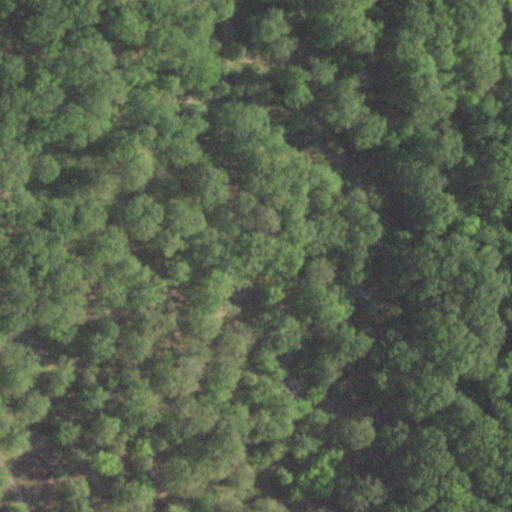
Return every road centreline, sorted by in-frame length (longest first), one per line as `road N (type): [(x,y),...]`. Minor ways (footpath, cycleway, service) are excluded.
road 1 (track): [(497,0),(477,94),(406,196),(404,215),(467,303)]
road 2 (track): [(467,303),(511,445)]
